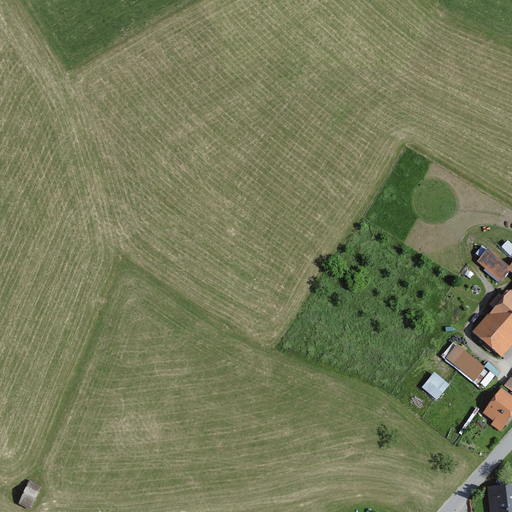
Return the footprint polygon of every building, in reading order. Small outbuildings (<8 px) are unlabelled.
[(498,282),(509,269),(488,251),(477,264),(498,282)] [(511,288),(471,335),(500,360),(511,347),(511,266),(508,271),(511,275),(511,288)] [(484,370),(456,347),(445,360),(474,383),(484,370)] [(435,369),(422,385),(438,398),(451,382),(435,369)] [(500,434),(511,417),(511,399),(500,390),(482,415),(492,423),(490,427),(500,434)] [(41,487),(26,481),(17,505),(32,511),(41,487)] [(511,511),(511,484),(487,487),(490,511),(511,511)]
